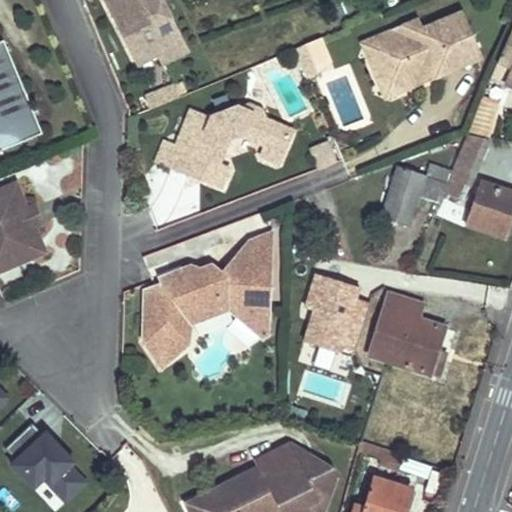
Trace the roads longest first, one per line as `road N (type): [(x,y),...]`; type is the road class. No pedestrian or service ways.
road 1 (residential): [(61,0),(90,76),(104,259),(76,341)]
road 2 (secondary): [(511,385),(472,511)]
